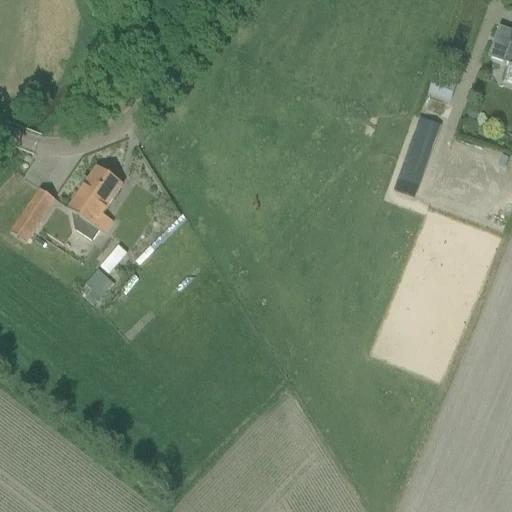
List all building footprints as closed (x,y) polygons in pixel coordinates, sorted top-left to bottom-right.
[(508,67),(507,67),(511,69),(511,33),(498,29),(487,60),(508,67)] [(450,104),(457,87),(436,79),(429,96),(450,104)] [(397,182),(393,193),(413,201),(417,190),(438,129),(418,123),(397,182)] [(102,218),(122,187),(109,178),(112,175),(103,169),(100,172),(96,170),(87,183),(84,180),(78,190),(81,192),(68,212),(68,211),(67,212),(104,237),(113,225),(102,218)] [(10,236),(25,246),(54,203),(39,192),(10,236)] [(117,266),(122,260),(114,254),(109,260),(117,266)] [(100,302),(113,286),(98,273),(85,288),(100,302)]
